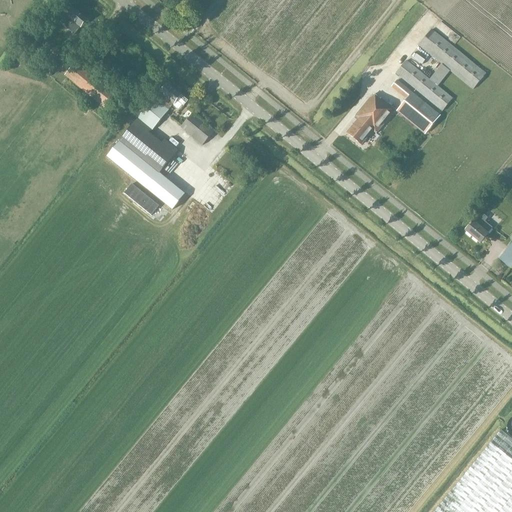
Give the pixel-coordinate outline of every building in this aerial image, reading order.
[(51,16),(57,21),(69,5),(63,0),(51,16)] [(65,16),(60,22),(65,27),(74,34),(87,19),(72,7),(65,16)] [(406,61),(396,74),(400,77),(442,111),(452,99),(437,86),(450,71),(473,90),(486,74),(431,30),(419,46),(442,65),(429,80),(406,61)] [(31,42),(54,61),(61,51),(38,33),(31,42)] [(65,75),(103,108),(114,95),(76,63),(65,75)] [(397,111),(425,134),(440,115),(397,80),(391,87),(406,99),(397,111)] [(120,141),(106,157),(145,191),(158,175),(178,151),(165,141),(162,144),(149,133),(151,130),(152,130),(169,110),(168,109),(172,104),(173,105),(176,101),(183,106),(188,101),(181,95),(167,84),(159,93),(155,89),(134,115),(138,119),(120,141)] [(359,118),(347,133),(361,144),(373,130),(376,133),(395,110),(387,103),(381,98),(379,99),(373,95),(356,116),(359,118)] [(181,128),(190,136),(203,146),(214,131),(192,114),(181,128)] [(132,184),(124,194),(151,216),(159,206),(132,184)] [(470,226),(466,231),(480,243),(488,233),(492,228),(485,222),(487,218),(484,215),(480,220),(476,224),(473,222),(471,224),(469,226),(470,226)] [(511,242),(499,259),(510,268),(511,266),(511,242)] [(436,511),(511,511),(511,439),(501,430),(454,490),(436,511)]
